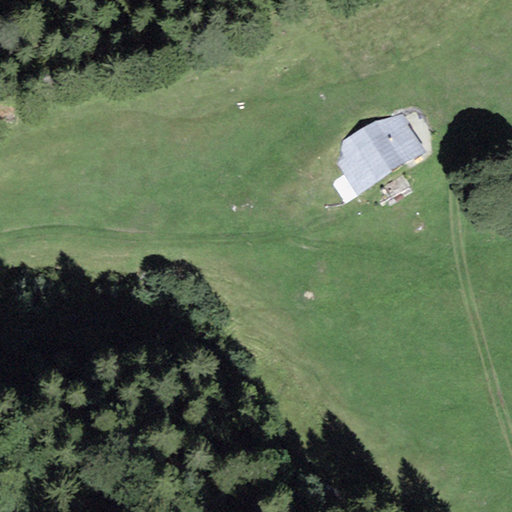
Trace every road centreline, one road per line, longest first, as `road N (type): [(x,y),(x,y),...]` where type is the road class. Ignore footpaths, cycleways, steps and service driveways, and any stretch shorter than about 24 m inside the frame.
road 1 (track): [(455,234),(0,228)]
road 2 (track): [(511,438),(455,234)]
